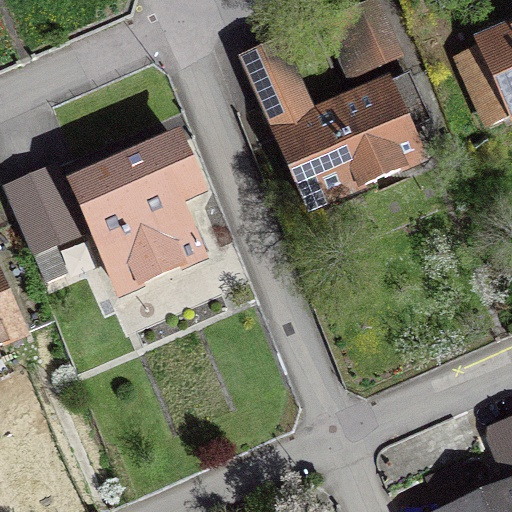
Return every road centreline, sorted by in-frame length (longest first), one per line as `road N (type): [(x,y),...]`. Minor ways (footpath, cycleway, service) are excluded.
road 1 (residential): [(339,448),(180,34)]
road 2 (residential): [(0,115),(180,34)]
road 3 (residential): [(339,448),(511,371)]
road 4 (residential): [(198,511),(339,448)]
